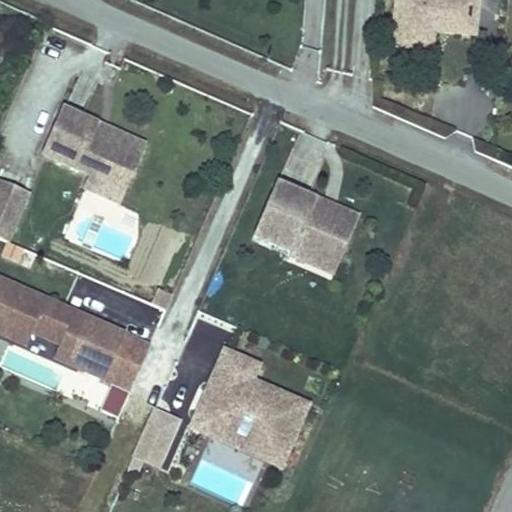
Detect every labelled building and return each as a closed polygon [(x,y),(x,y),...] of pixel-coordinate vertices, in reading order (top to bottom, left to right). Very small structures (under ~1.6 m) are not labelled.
[(429,51),(431,33),(432,24),(473,28),(475,0),(393,0),(389,47),(429,51)] [(472,37),(473,28),(432,24),(431,33),(472,37)] [(92,126),(61,112),(42,157),(88,177),(115,189),(126,164),(116,160),(125,140),(106,132),(104,137),(90,131),(92,126)] [(106,132),(92,126),(90,131),(104,137),(106,132)] [(116,160),(126,164),(115,189),(88,177),(83,191),(116,206),(141,148),(125,140),(116,160)] [(274,185),(249,243),(288,260),(293,249),(336,267),(354,227),(311,208),(313,202),(274,185)] [(0,243),(5,246),(25,198),(0,187),(0,243)] [(356,221),(313,202),(311,208),(354,227),(356,221)] [(293,249),(288,260),(331,279),(336,267),(293,249)] [(65,315),(0,286),(0,335),(25,347),(30,333),(60,347),(55,360),(76,369),(95,328),(73,318),(72,321),(64,317),(65,315)] [(149,307),(164,313),(170,299),(155,293),(149,307)] [(99,379),(117,338),(95,328),(76,369),(99,379)] [(129,392),(147,351),(117,338),(99,379),(129,392)] [(277,471),(304,410),(248,386),(255,371),(222,356),(203,401),(210,404),(205,414),(198,410),(188,432),(215,444),(222,429),(261,446),(254,461),(277,471)] [(205,414),(210,404),(203,401),(198,410),(205,414)] [(176,425),(152,415),(139,445),(163,456),(176,425)] [(261,446),(222,429),(215,444),(254,461),(261,446)] [(156,470),(163,456),(139,445),(132,459),(156,470)]
